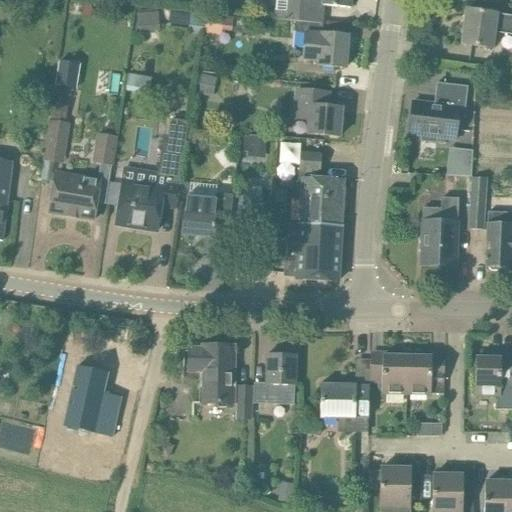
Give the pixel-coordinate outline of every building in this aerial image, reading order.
[(295,22),(323,24),(324,8),(351,10),(351,0),(276,0),(275,20),(295,22)] [(511,19),(497,17),(498,16),(468,11),(462,45),(492,50),(494,33),(511,35),(511,19)] [(137,33),(159,32),(158,12),(136,13),(137,33)] [(191,12),(189,30),(204,32),(206,13),(191,12)] [(348,38),(323,36),(321,35),(323,24),(295,22),(293,33),(304,34),(301,63),(320,65),(320,68),(345,70),(348,38)] [(76,90),(80,65),(59,62),(55,87),(76,90)] [(212,98),(217,78),(199,73),(194,93),(212,98)] [(466,111),(469,89),(438,85),(435,106),(413,104),(410,136),(423,138),(422,143),(437,145),(437,140),(457,142),(460,111),(466,111)] [(340,139),(343,108),(329,107),(330,93),(295,90),(292,121),(307,122),(306,136),(340,139)] [(125,170),(116,225),(157,231),(161,207),(175,209),(189,122),(171,119),(168,136),(163,135),(160,153),(159,152),(155,175),(125,170)] [(46,122),(41,158),(52,160),(62,162),(68,125),(64,125),(46,122)] [(55,175),(49,214),(94,221),(97,203),(103,204),(110,164),(112,164),(117,134),(95,131),(90,161),(99,162),(95,182),(55,175)] [(249,136),(249,137),(243,137),(242,152),(248,153),(247,157),(265,159),(267,137),(249,136)] [(342,229),(344,229),(345,181),(320,180),(322,155),(300,153),(298,182),(291,182),(290,201),(302,202),(301,226),(342,229)] [(0,242),(2,242),(12,166),(0,164),(0,242)] [(487,180),(471,179),(469,206),(468,219),(468,231),(484,232),(487,180)] [(276,191),(276,202),(286,203),(286,191),(276,191)] [(183,227),(182,230),(183,230),(183,235),(207,238),(205,254),(217,255),(227,256),(230,226),(234,196),(216,194),(215,200),(189,197),(188,197),(186,213),(185,213),(183,227)] [(239,228),(259,229),(261,198),(241,196),(239,228)] [(442,200),(441,211),(423,210),(421,267),(456,268),(458,218),(459,200),(442,200)] [(488,270),(491,273),(498,273),(501,270),(511,270),(511,215),(488,214),(488,226),(487,226),(485,270),(488,270)] [(288,244),(293,245),(341,247),(342,229),(301,226),(289,226),(288,244)] [(341,247),(293,245),(291,260),(284,260),(283,277),(298,278),(298,281),(339,283),(341,247)] [(235,347),(203,347),(203,350),(188,350),(188,372),(202,372),(202,404),(235,405),(235,347)] [(297,356),(268,355),(266,406),(293,406),(293,387),(296,387),(297,356)] [(383,395),(408,395),(409,358),(372,357),(372,373),(372,383),(384,383),(383,395)] [(445,359),(409,358),(408,395),(432,396),(445,396),(445,375),(445,359)] [(511,359),(477,359),(477,397),(499,397),(498,411),(511,411),(511,359)] [(77,367),(64,425),(113,436),(120,405),(102,401),(108,374),(77,367)] [(237,386),(235,421),(251,421),(252,420),(252,405),(253,387),(237,386)] [(357,388),(357,387),(323,386),(322,419),(338,419),(337,433),(369,434),(370,388),(357,388)] [(320,434),(321,418),(299,417),(298,434),(320,434)] [(432,425),(432,436),(440,437),(441,425),(432,425)] [(162,442),(157,454),(170,459),(175,447),(162,442)] [(370,470),(370,488),(382,488),(381,511),(411,511),(412,470),(382,469),(382,470),(370,470)] [(433,511),(463,511),(464,477),(434,476),(433,511)] [(511,511),(511,483),(486,483),(485,511),(511,511)] [(292,486),(280,485),(278,501),(290,503),(292,486)]
